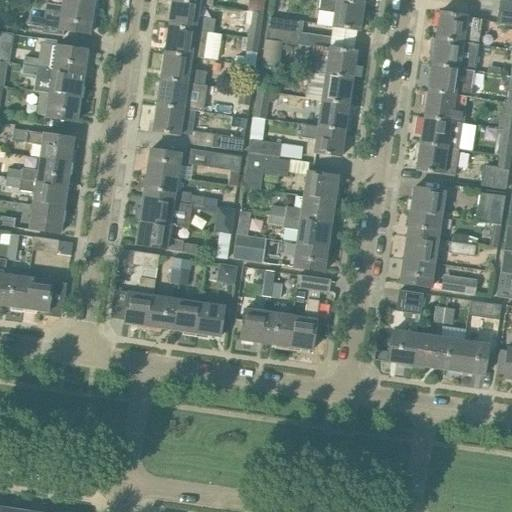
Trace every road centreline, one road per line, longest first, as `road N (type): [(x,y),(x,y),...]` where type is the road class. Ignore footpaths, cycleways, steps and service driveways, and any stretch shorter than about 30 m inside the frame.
road 1 (residential): [(342,394),(399,0)]
road 2 (residential): [(78,356),(133,0)]
road 3 (residential): [(358,511),(124,479)]
road 4 (residential): [(342,394),(141,366)]
road 5 (residential): [(124,479),(0,460)]
